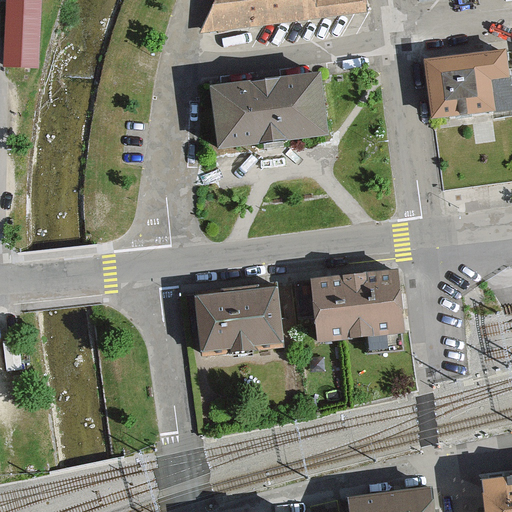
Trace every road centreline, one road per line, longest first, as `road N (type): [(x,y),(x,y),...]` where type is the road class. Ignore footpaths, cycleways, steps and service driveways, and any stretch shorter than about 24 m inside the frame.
road 1 (residential): [(160,268),(175,57),(199,0)]
road 2 (unclassified): [(414,239),(160,268)]
road 3 (residential): [(160,268),(189,511)]
road 4 (residential): [(221,511),(455,459)]
road 5 (unknown): [(175,57),(393,26)]
road 6 (residential): [(393,26),(414,239)]
road 7 (unclassified): [(160,268),(0,285)]
road 8 (residential): [(414,239),(425,386)]
